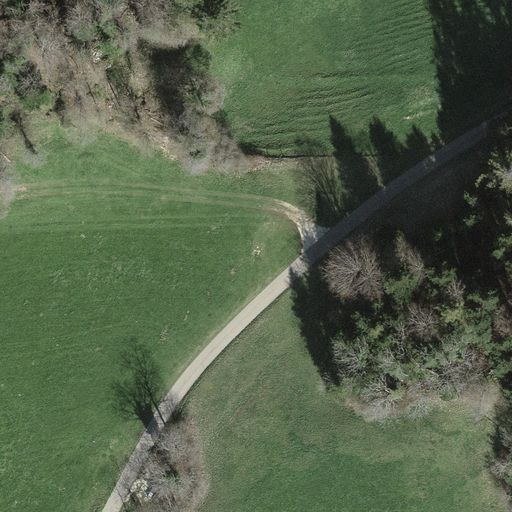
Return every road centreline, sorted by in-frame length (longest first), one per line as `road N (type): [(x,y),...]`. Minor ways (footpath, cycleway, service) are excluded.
road 1 (unclassified): [(109,511),(175,394),(221,339),(390,190)]
road 2 (track): [(322,244),(300,218),(262,201),(110,182),(0,198)]
road 3 (unclassified): [(511,115),(390,190)]
